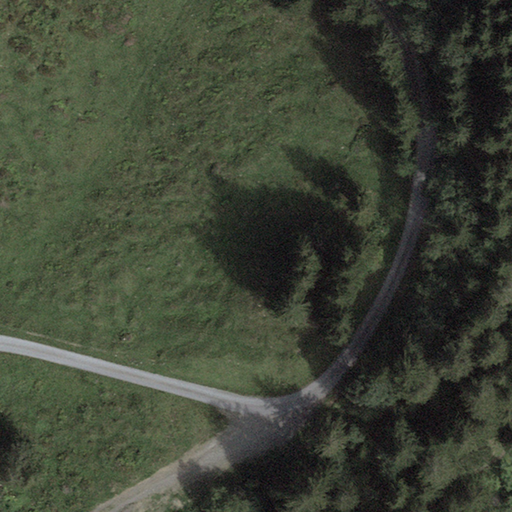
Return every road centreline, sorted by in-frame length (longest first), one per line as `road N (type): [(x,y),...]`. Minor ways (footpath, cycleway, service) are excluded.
road 1 (track): [(354,0),(417,91),(418,172),(364,325),(286,401),(259,416),(0,345)]
road 2 (track): [(100,511),(259,416)]
